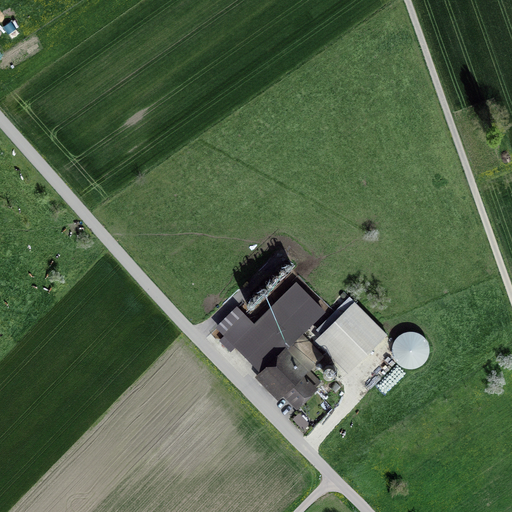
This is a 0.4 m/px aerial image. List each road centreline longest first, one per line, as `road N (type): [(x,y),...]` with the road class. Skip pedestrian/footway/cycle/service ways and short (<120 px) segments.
road 1 (residential): [(361,511),(0,121)]
road 2 (track): [(408,0),(511,294)]
